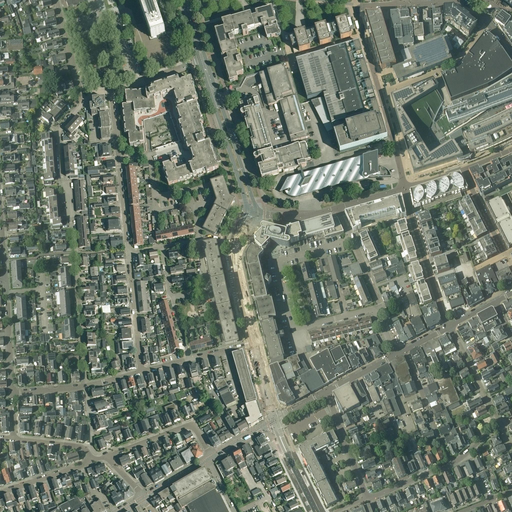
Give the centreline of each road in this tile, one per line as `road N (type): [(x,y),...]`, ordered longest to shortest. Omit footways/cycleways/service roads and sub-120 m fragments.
road 1 (residential): [(85,386),(58,135),(86,98),(111,90)]
road 2 (residential): [(377,309),(291,330),(280,259),(351,239)]
road 3 (residential): [(128,252),(111,90)]
road 4 (secondary): [(255,213),(205,59)]
road 5 (secondary): [(199,61),(246,212)]
road 6 (residential): [(448,326),(404,188)]
road 7 (residential): [(99,458),(192,424),(212,457)]
road 8 (residential): [(403,350),(450,464)]
road 9 (residential): [(141,372),(128,252)]
